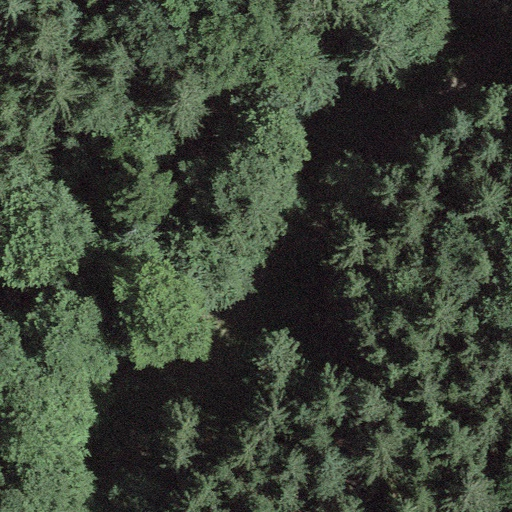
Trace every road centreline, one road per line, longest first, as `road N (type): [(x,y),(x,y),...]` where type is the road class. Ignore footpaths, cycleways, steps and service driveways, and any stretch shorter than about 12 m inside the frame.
road 1 (track): [(373,511),(342,415),(328,303),(334,236),(354,187),(391,139),(511,12)]
road 2 (track): [(106,511),(184,361),(248,285),(334,236)]
